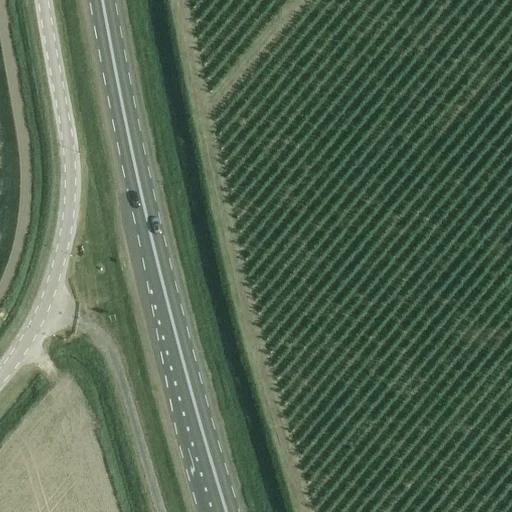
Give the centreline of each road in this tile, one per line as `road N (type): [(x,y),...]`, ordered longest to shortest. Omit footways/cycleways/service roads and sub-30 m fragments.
road 1 (primary): [(226,511),(165,300),(101,0)]
road 2 (unclassified): [(0,373),(45,318),(63,218),(68,159),(46,0)]
